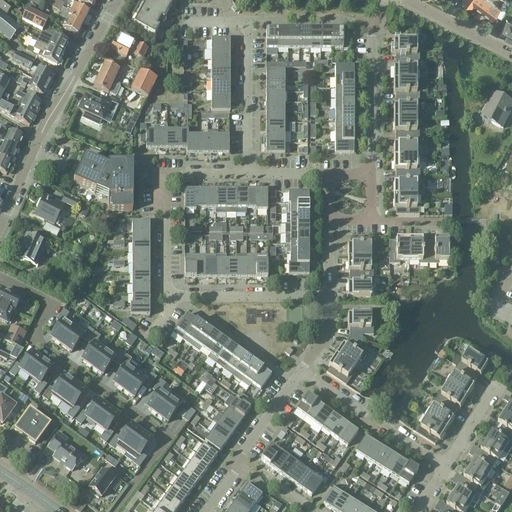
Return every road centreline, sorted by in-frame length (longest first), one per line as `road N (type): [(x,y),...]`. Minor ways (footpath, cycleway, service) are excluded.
road 1 (residential): [(0,277),(49,301),(38,341),(163,432),(112,511)]
road 2 (tertiary): [(0,229),(38,135),(115,0)]
road 3 (residential): [(171,296),(161,176),(247,173)]
road 4 (residential): [(444,465),(301,370)]
road 5 (residential): [(207,511),(301,370)]
road 6 (residential): [(171,296),(329,295)]
road 7 (residential): [(245,20),(247,173)]
road 8 (residential): [(371,172),(370,21)]
road 9 (residential): [(370,21),(245,20)]
road 10 (residential): [(511,56),(404,0)]
